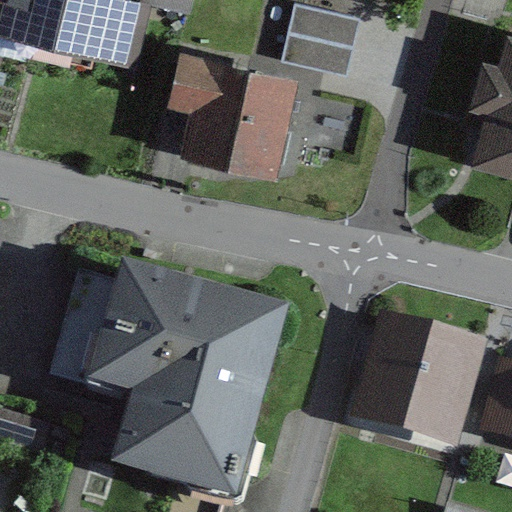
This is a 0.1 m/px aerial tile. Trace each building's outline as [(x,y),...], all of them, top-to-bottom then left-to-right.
[(0,0),(0,30),(135,63),(150,2),(150,0),(0,0)] [(150,0),(150,2),(190,11),(192,0),(150,0)] [(359,16),(295,1),(281,57),(345,72),(359,16)] [(511,27),(505,26),(497,54),(482,51),(469,99),(484,103),(469,158),(511,169),(511,27)] [(297,70),(180,43),(167,99),(189,104),(179,148),(274,170),(297,70)] [(289,305),(121,261),(116,280),(90,381),(131,391),(112,463),(239,496),(289,305)] [(53,371),(90,381),(116,280),(80,271),(53,371)] [(485,338),(377,311),(350,414),(459,441),(485,338)] [(479,430),(511,439),(511,359),(499,356),(479,430)] [(42,421),(0,408),(0,437),(33,448),(42,421)] [(483,511),(447,502),(443,511),(483,511)]
